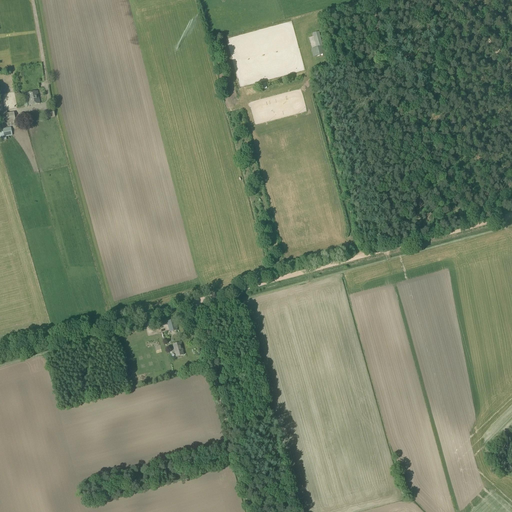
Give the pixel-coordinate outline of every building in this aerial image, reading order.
[(323,46),(319,32),(312,34),(316,48),(311,49),(313,58),(325,54),(323,46)] [(30,106),(40,104),(37,91),(27,94),(28,100),(30,106)] [(3,112),(1,95),(0,95),(0,125),(1,126),(1,128),(16,125),(16,123),(14,113),(7,114),(6,111),(3,112)] [(45,119),(49,118),(55,117),(53,110),(44,112),(45,119)] [(169,332),(177,330),(174,320),(167,322),(169,332)] [(176,357),(183,355),(182,349),(181,343),(173,345),(176,357)]
